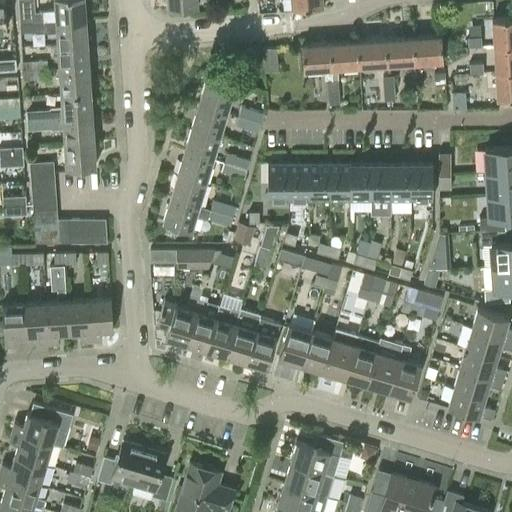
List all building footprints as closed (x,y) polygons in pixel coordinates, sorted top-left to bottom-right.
[(44,21),(43,10),(35,11),(33,0),(17,0),(19,23),(44,21)] [(55,0),(56,8),(43,9),(43,10),(44,21),(57,20),(86,18),(84,0),(55,0)] [(323,8),(322,0),(290,0),(291,10),(323,8)] [(494,47),(511,45),(511,16),(492,18),(494,47)] [(59,45),(88,43),(86,18),(57,20),(44,21),(19,23),(19,31),(45,29),(45,31),(58,30),(59,45)] [(416,60),(444,59),(442,34),(414,35),(416,60)] [(388,62),(416,60),(414,35),(386,37),(388,62)] [(467,46),(481,46),(481,35),(467,36),(467,46)] [(360,64),(388,62),(386,37),(358,39),(360,64)] [(332,66),(360,64),(358,39),(330,41),(332,66)] [(303,68),(332,66),(330,41),(301,43),(303,68)] [(60,69),(89,67),(88,43),(59,45),(60,69)] [(496,72),(511,70),(511,45),(494,47),(496,72)] [(265,71),(278,70),(277,46),(263,47),(265,71)] [(23,72),(47,70),(47,59),(22,61),(23,72)] [(483,61),(469,62),(470,73),(483,72),(483,61)] [(62,93),(91,91),(89,67),(60,69),(62,93)] [(47,70),(23,72),(24,80),(48,79),(47,70)] [(497,98),(511,96),(511,70),(496,72),(497,98)] [(433,72),(435,84),(445,83),(444,71),(433,72)] [(227,111),(235,87),(206,78),(199,102),(227,111)] [(466,107),(466,90),(452,91),(453,108),(466,107)] [(93,115),(91,91),(62,93),(63,106),(49,107),(49,108),(26,110),(26,120),(93,115)] [(0,106),(20,106),(19,96),(0,97),(0,106)] [(220,136),(227,111),(199,102),(191,127),(220,136)] [(237,114),(261,121),(264,112),(240,105),(237,114)] [(20,106),(0,106),(0,117),(20,116),(20,106)] [(234,124),(258,130),(261,121),(237,114),(234,124)] [(93,115),(26,120),(27,129),(51,127),(51,129),(64,128),(65,142),(69,142),(94,140),(93,115)] [(213,159),(220,136),(191,127),(184,150),(213,159)] [(67,166),(96,164),(94,140),(69,142),(65,142),(67,166)] [(486,171),(511,169),(511,140),(511,145),(485,147),(486,171)] [(0,156),(23,155),(22,146),(0,146),(0,156)] [(206,182),(213,159),(184,150),(177,173),(206,182)] [(450,151),(438,151),(438,175),(450,175),(450,151)] [(224,161),(246,168),(249,159),(227,152),(224,161)] [(23,155),(0,156),(0,165),(23,165),(23,155)] [(31,172),(55,171),(54,160),(30,162),(31,172)] [(246,168),(224,161),(221,171),(243,178),(246,168)] [(289,198),(289,161),(267,161),(267,198),(289,198)] [(289,198),(309,198),(309,161),(289,161),(289,198)] [(329,161),(309,161),(309,198),(330,198),(329,161)] [(350,161),(329,161),(330,198),(350,198),(350,161)] [(370,161),(350,161),(350,198),(370,198),(370,161)] [(391,198),(391,161),(370,161),(370,198),(370,214),(391,214),(391,198)] [(411,161),(391,161),(391,198),(411,198),(411,161)] [(432,161),(411,161),(411,198),(432,198),(432,161)] [(511,169),(486,171),(488,194),(511,192),(511,169)] [(31,184),(56,182),(55,171),(31,172),(31,184)] [(199,205),(206,182),(177,173),(170,196),(199,205)] [(450,175),(438,175),(438,188),(450,188),(450,175)] [(32,196),(56,194),(56,182),(31,184),(32,196)] [(489,217),(479,217),(480,229),(505,228),(504,216),(511,215),(511,192),(488,194),(489,215),(489,217)] [(2,205),(26,204),(26,194),(2,196),(2,205)] [(33,208),(57,206),(56,194),(32,196),(33,208)] [(233,216),(210,209),(199,205),(170,196),(163,220),(192,228),(195,215),(208,219),(208,218),(231,224),(233,216)] [(210,209),(233,216),(236,206),(213,199),(210,209)] [(26,204),(2,205),(3,215),(27,213),(26,204)] [(58,241),(58,217),(57,206),(33,208),(35,242),(58,241)] [(249,210),(249,221),(259,221),(259,210),(249,210)] [(58,241),(70,241),(70,217),(58,217),(58,241)] [(70,241),(82,241),(82,217),(70,217),(70,241)] [(82,241),(94,241),(94,217),(82,217),(82,241)] [(94,241),(107,241),(107,217),(94,217),(94,241)] [(249,244),(255,226),(239,221),(233,239),(249,244)] [(271,248),(278,224),(266,224),(260,244),(271,248)] [(505,228),(480,229),(481,242),(491,241),(492,266),(511,264),(511,239),(506,240),(505,228)] [(286,231),(283,240),(294,244),(297,234),(286,231)] [(439,232),(428,269),(441,268),(449,267),(447,231),(439,232)] [(359,238),(355,252),(366,255),(370,241),(359,238)] [(319,241),(316,250),(327,253),(329,244),(319,241)] [(329,244),(327,253),(337,257),(340,247),(329,244)] [(176,260),(176,247),(150,247),(150,260),(176,260)] [(176,247),(176,260),(210,261),(210,259),(213,249),(214,248),(214,247),(176,247)] [(277,258),(302,266),(305,254),(281,247),(277,258)] [(213,249),(210,259),(217,261),(220,251),(221,248),(214,248),(213,249)] [(97,263),(108,263),(108,250),(96,251),(97,263)] [(63,264),(65,264),(64,251),(53,251),(53,264),(58,264),(63,264)] [(64,251),(65,264),(76,264),(76,251),(64,251)] [(10,264),(21,264),(21,252),(10,252),(10,264)] [(21,252),(21,264),(32,264),(32,252),(21,252)] [(355,252),(352,261),(363,264),(366,255),(355,252)] [(305,254),(302,266),(327,274),(331,262),(305,254)] [(366,255),(363,264),(373,268),(376,258),(366,255)] [(328,274),(327,276),(337,279),(341,265),(331,262),(328,274)] [(390,262),(388,272),(398,275),(401,265),(390,262)] [(53,264),(50,265),(51,288),(65,288),(63,264),(58,264),(53,264)] [(511,264),(492,266),(494,287),(484,287),(485,302),(510,300),(509,287),(511,287),(511,264)] [(401,265),(398,275),(409,278),(411,269),(401,265)] [(424,283),(435,286),(441,268),(428,269),(424,283)] [(324,286),(327,276),(316,272),(313,283),(324,286)] [(368,298),(375,275),(364,272),(357,295),(368,298)] [(389,305),(396,282),(375,275),(368,298),(389,305)] [(327,276),(324,286),(334,289),(337,279),(327,276)] [(186,342),(199,297),(202,285),(194,283),(186,307),(175,304),(176,301),(164,298),(157,321),(168,324),(165,336),(186,342)] [(412,311),(419,288),(407,285),(400,308),(412,311)] [(436,319),(443,295),(419,288),(412,311),(436,319)] [(88,298),(91,340),(101,340),(100,330),(113,329),(111,296),(88,298)] [(206,348),(215,316),(219,303),(199,297),(186,342),(206,348)] [(68,299),(69,332),(80,331),(81,341),(91,340),(88,298),(68,299)] [(46,300),(49,343),(58,342),(57,333),(69,332),(68,299),(46,300)] [(37,343),(49,343),(46,300),(24,302),(26,334),(36,334),(37,343)] [(14,335),(26,334),(24,302),(1,303),(4,345),(15,345),(14,335)] [(219,303),(215,316),(206,348),(226,354),(239,310),(219,303)] [(471,327),(511,338),(511,327),(506,326),(509,315),(478,306),(471,327)] [(239,310),(226,354),(246,360),(256,328),(260,316),(260,314),(240,308),(239,310)] [(279,356),(301,362),(311,330),(312,330),(315,319),(294,312),(290,323),(289,323),(279,356)] [(246,360),(267,366),(280,322),(260,316),(256,328),(246,360)] [(511,348),(511,338),(471,327),(465,348),(496,357),(500,345),(511,348)] [(333,336),(312,330),(311,330),(301,362),(323,369),(333,336)] [(355,343),(345,376),(366,382),(376,349),(379,340),(357,334),(354,342),(355,343)] [(345,376),(355,343),(354,342),(333,336),(323,369),(345,376)] [(388,389),(402,345),(396,343),(392,345),(390,353),(376,349),(366,382),(388,389)] [(402,345),(388,389),(411,396),(421,363),(407,359),(409,350),(407,346),(402,345)] [(494,365),(496,357),(465,348),(459,366),(503,379),(506,369),(494,365)] [(500,388),(503,379),(459,366),(453,387),(484,396),(488,384),(500,388)] [(482,404),(484,396),(453,387),(448,405),(479,414),(491,418),(494,408),(482,404)] [(421,389),(418,397),(426,399),(428,391),(421,389)] [(15,420),(12,430),(52,442),(52,441),(63,445),(73,412),(68,410),(47,404),(34,400),(30,412),(27,411),(24,423),(15,420)] [(45,462),(52,442),(12,430),(9,440),(18,442),(15,453),(45,462)] [(290,461),(333,474),(344,440),(317,432),(313,445),(296,440),(290,461)] [(97,449),(101,437),(91,434),(88,446),(97,449)] [(133,484),(144,446),(122,440),(117,459),(104,455),(97,478),(111,482),(112,478),(133,484)] [(364,445),(361,456),(372,460),(375,448),(364,445)] [(144,446),(133,484),(153,490),(152,495),(166,499),(173,476),(160,472),(166,453),(144,446)] [(0,471),(39,483),(45,462),(15,453),(11,464),(2,462),(0,468),(0,471)] [(176,506),(174,511),(225,511),(226,511),(231,496),(234,486),(217,481),(218,480),(221,469),(190,460),(176,506)] [(76,461),(73,471),(79,472),(90,475),(93,465),(82,462),(76,461)] [(290,461),(284,481),(327,495),(333,474),(290,461)] [(71,470),(68,481),(76,483),(87,486),(90,475),(79,472),(73,471),(71,470)] [(36,495),(39,483),(0,471),(0,482),(5,484),(2,495),(43,507),(46,498),(36,495)] [(426,511),(435,485),(391,471),(385,493),(371,489),(364,511),(385,511),(387,508),(398,511),(426,511)] [(277,502),(309,511),(321,511),(327,495),(284,481),(277,502)] [(447,488),(439,511),(490,511),(491,510),(461,501),(464,493),(447,488)] [(360,505),(363,496),(350,493),(348,501),(360,505)] [(43,507),(2,495),(0,501),(0,511),(30,511),(33,504),(43,507)] [(64,501),(60,511),(61,511),(78,511),(81,507),(69,503),(64,501)] [(354,511),(358,511),(360,505),(348,501),(345,509),(354,511)] [(309,511),(277,502),(274,511),(309,511)]
